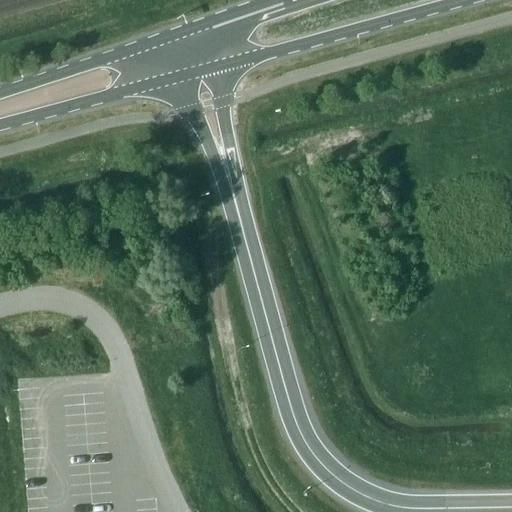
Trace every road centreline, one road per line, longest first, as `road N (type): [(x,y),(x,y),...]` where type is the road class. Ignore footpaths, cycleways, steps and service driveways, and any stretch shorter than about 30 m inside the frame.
road 1 (trunk): [(201,71),(294,413),(314,455),(357,494),(400,510),(511,507)]
road 2 (unclassified): [(0,306),(56,298),(105,327),(177,511)]
road 3 (primary): [(201,71),(461,0)]
road 4 (primary): [(0,126),(201,71)]
road 5 (primary): [(190,30),(0,90)]
